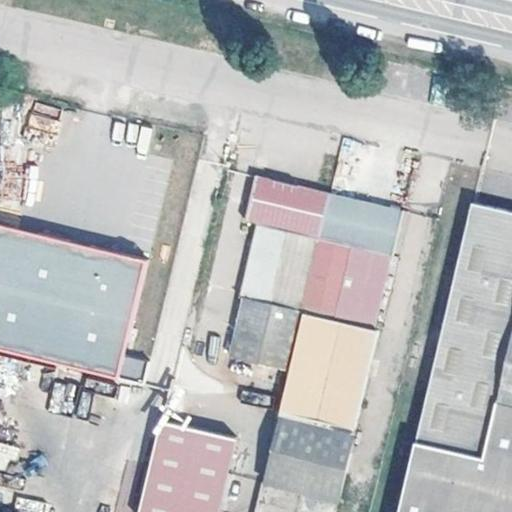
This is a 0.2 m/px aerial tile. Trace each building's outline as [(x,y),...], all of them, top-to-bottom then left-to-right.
[(292,370),(334,195),(260,178),(250,219),(264,222),(245,300),(247,300),(235,355),(292,370)] [(408,212),(334,195),(292,370),(289,380),(264,484),(341,502),(381,329),(377,329),(396,253),(398,253),(408,212)] [(511,511),(511,212),(474,204),(401,511),(511,511)] [(0,350),(124,379),(151,260),(0,225),(0,350)] [(292,370),(235,355),(232,366),(289,380),(292,370)] [(223,511),(240,441),(165,421),(142,511),(223,511)]
